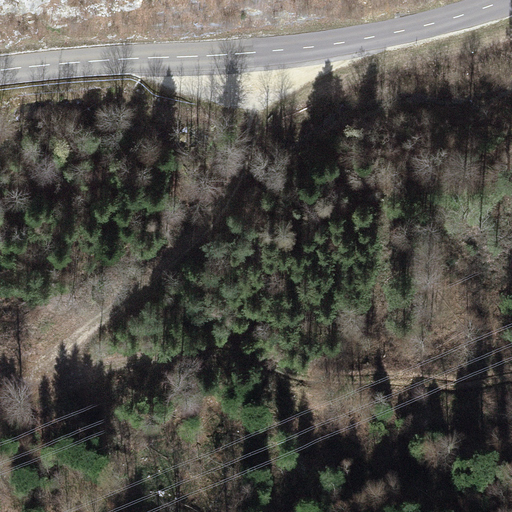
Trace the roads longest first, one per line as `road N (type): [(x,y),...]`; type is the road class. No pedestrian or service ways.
road 1 (tertiary): [(0,70),(308,47),(401,31),(505,0)]
road 2 (track): [(0,405),(45,352),(134,294),(188,244),(223,198),(250,154),(262,51)]
